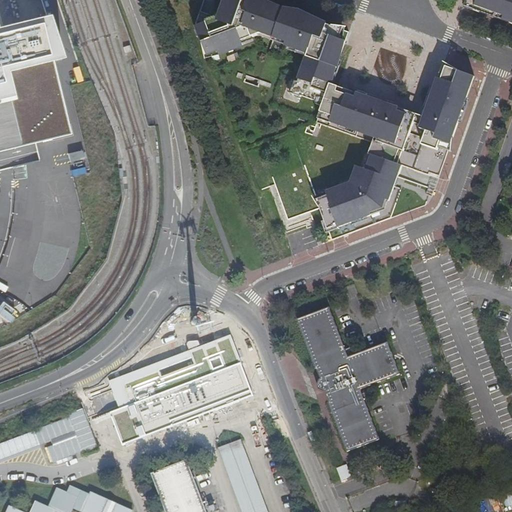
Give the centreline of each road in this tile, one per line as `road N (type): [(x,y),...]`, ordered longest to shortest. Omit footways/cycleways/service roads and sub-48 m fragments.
road 1 (unclassified): [(503,54),(439,220),(269,284),(238,307)]
road 2 (unclassified): [(332,511),(255,327),(238,307)]
road 3 (secondary): [(47,385),(109,360),(146,325),(171,285)]
road 4 (secondary): [(178,263),(187,185),(183,147),(166,109)]
road 5 (secondary): [(154,276),(99,349),(47,385)]
road 6 (secondary): [(166,109),(161,251)]
